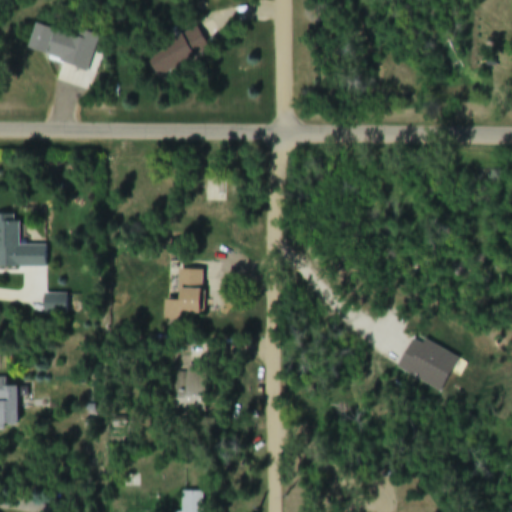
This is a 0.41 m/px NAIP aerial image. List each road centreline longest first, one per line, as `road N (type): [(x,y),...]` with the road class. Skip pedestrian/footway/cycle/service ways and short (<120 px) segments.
road 1 (residential): [(511,137),(0,129)]
road 2 (residential): [(276,511),(285,134)]
road 3 (residential): [(285,134),(286,0)]
